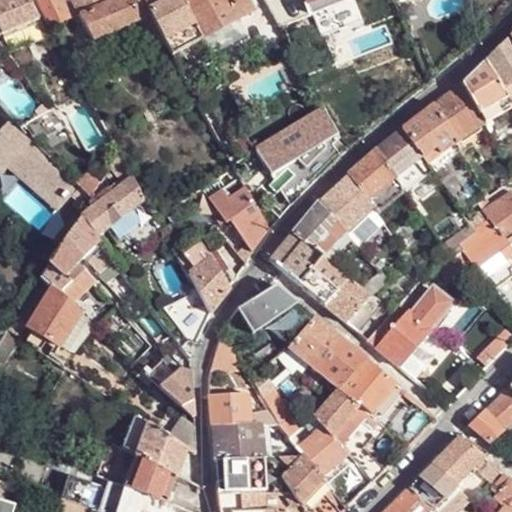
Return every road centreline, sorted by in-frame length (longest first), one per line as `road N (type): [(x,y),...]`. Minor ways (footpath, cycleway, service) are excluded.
road 1 (residential): [(511,16),(302,200),(219,310),(195,362),(211,511)]
road 2 (residential): [(364,511),(511,361)]
